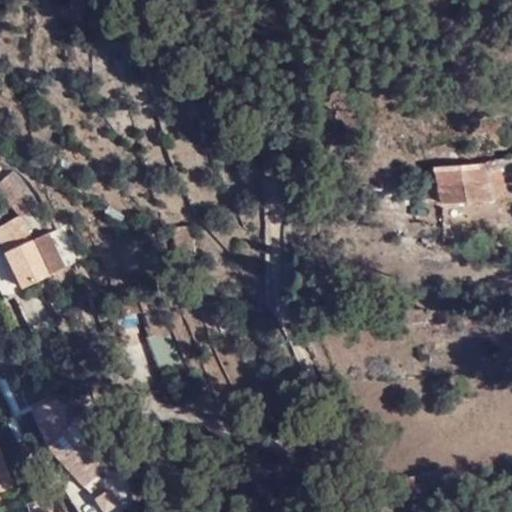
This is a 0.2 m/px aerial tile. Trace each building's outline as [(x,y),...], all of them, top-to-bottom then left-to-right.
[(432,181),(385,185),(387,220),(431,215),(470,207),(466,170),(432,181)] [(1,181),(35,199),(36,198),(10,172),(1,181)] [(0,181),(0,190),(23,212),(35,199),(1,181),(0,181)] [(0,226),(0,242),(23,289),(64,268),(47,232),(30,241),(18,218),(0,226)] [(193,250),(190,225),(174,226),(177,251),(193,250)] [(171,329),(146,338),(157,368),(181,359),(171,329)] [(144,413),(162,409),(158,389),(140,392),(144,413)] [(62,404),(39,411),(53,445),(65,437),(77,451),(67,462),(90,487),(111,467),(103,457),(116,443),(89,411),(82,415),(79,408),(62,404)] [(0,494),(9,491),(0,465),(0,494)] [(447,468),(399,484),(404,501),(453,486),(447,468)]
